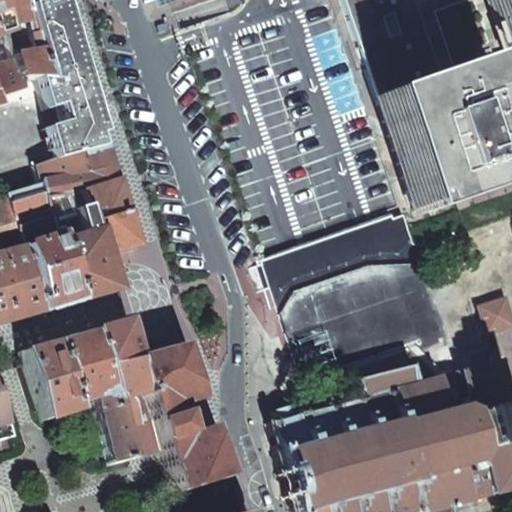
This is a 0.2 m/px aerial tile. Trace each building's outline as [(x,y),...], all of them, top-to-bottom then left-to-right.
[(22,6),(20,0),(0,0),(0,26),(3,36),(9,55),(10,63),(14,79),(30,79),(44,80),(22,6)] [(54,108),(60,125),(67,150),(69,157),(70,159),(104,150),(103,147),(97,148),(96,142),(94,136),(99,134),(77,60),(58,0),(35,0),(36,2),(22,6),(44,80),(30,79),(40,113),(54,108)] [(511,0),(338,0),(412,211),(511,176),(511,0)] [(10,63),(0,66),(0,95),(17,91),(14,79),(10,63)] [(67,150),(60,125),(40,131),(47,156),(49,163),(69,157),(67,150)] [(53,180),(110,169),(107,161),(104,150),(70,159),(49,165),(53,180)] [(37,186),(42,201),(78,194),(115,186),(113,178),(110,169),(53,180),(37,184),(37,186)] [(3,202),(39,313),(61,306),(73,303),(42,201),(37,186),(1,196),(3,202)] [(115,186),(78,194),(96,259),(100,257),(134,248),(118,196),(115,186)] [(42,201),(73,303),(111,293),(106,275),(100,257),(96,259),(78,194),(42,201)] [(3,202),(0,202),(0,323),(14,320),(39,313),(3,202)] [(475,309),(478,317),(503,309),(500,301),(475,309)] [(484,335),(509,326),(503,309),(478,317),(484,335)] [(89,333),(128,458),(160,448),(131,361),(133,361),(125,337),(121,324),(101,330),(89,333)] [(128,458),(89,333),(67,339),(51,343),(73,405),(85,402),(104,466),(128,458)] [(19,352),(41,423),(61,417),(75,412),(73,405),(51,343),(32,349),(19,352)] [(160,448),(174,492),(227,476),(209,431),(196,436),(198,442),(189,445),(184,434),(180,420),(175,407),(197,398),(178,348),(133,361),(131,361),(160,448)] [(511,429),(493,364),(412,387),(407,367),(348,382),(353,402),(291,419),(288,407),(269,412),(271,422),(263,425),(271,453),(270,453),(275,474),(273,474),(281,501),(283,501),(285,511),(443,511),(442,508),(451,506),(452,511),(473,505),(472,500),(511,488),(511,429)]
